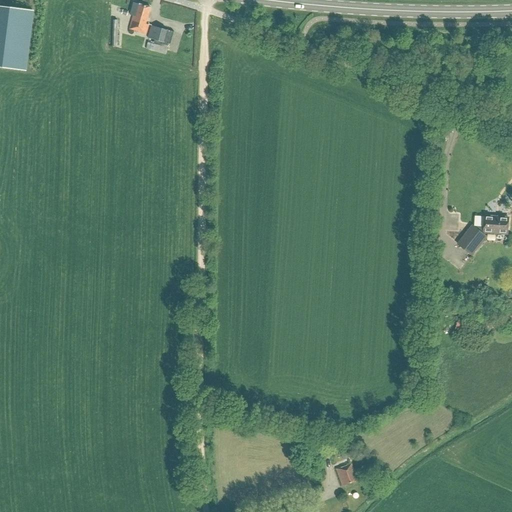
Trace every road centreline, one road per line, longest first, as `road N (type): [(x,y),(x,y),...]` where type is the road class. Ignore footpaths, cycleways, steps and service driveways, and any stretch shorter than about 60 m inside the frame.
road 1 (track): [(205,10),(198,421),(207,511)]
road 2 (secondary): [(511,11),(264,0)]
road 3 (unclassified): [(511,131),(309,50)]
